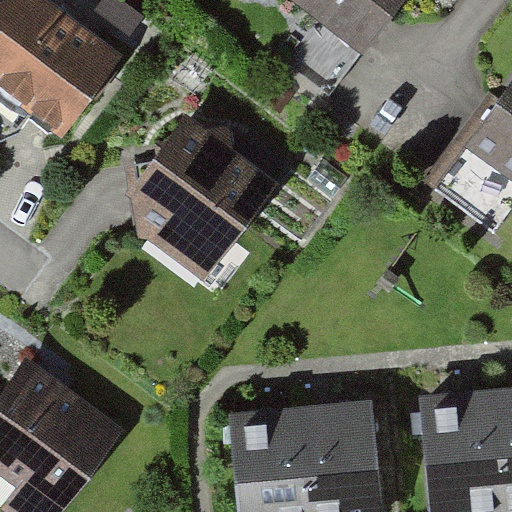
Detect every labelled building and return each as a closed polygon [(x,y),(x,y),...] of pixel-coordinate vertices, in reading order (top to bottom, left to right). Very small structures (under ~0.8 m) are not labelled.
[(237,0),(242,2),(360,85),(418,9),(406,0),(237,0)] [(114,89),(8,9),(0,19),(0,133),(51,172),(114,89)] [(511,79),(450,163),(462,173),(429,218),(484,259),(511,221),(511,79)] [(130,266),(196,311),(271,214),(259,208),(277,186),(241,163),(227,184),(220,153),(197,156),(177,144),(120,226),(130,266)] [(83,511),(119,463),(17,389),(0,411),(0,511),(83,511)] [(416,464),(418,511),(511,511),(511,420),(411,428),(412,440),(399,441),(401,465),(416,464)] [(368,446),(366,430),(220,446),(226,511),(372,511),(367,468),(380,467),(378,445),(368,446)]
